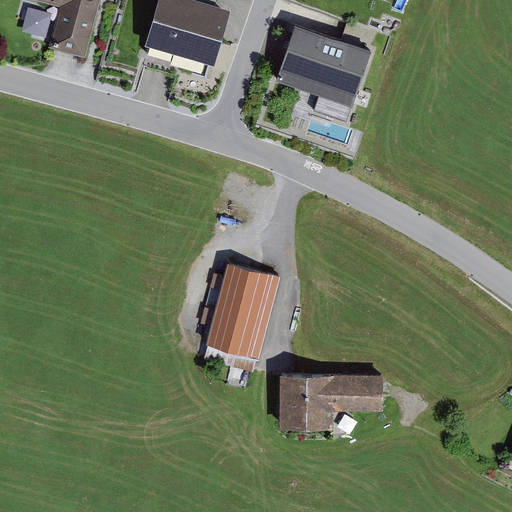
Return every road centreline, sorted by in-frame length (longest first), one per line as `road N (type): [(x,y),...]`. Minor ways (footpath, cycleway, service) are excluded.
road 1 (residential): [(511,290),(413,224),(304,168),(220,140)]
road 2 (residential): [(220,140),(0,79)]
road 3 (residential): [(267,0),(220,140)]
